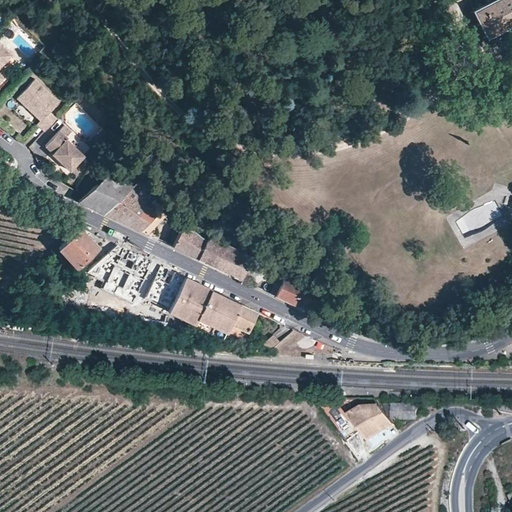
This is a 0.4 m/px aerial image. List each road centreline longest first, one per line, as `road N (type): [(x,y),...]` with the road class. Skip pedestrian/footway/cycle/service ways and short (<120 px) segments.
road 1 (tertiary): [(29,186),(368,348),(461,353),(511,333)]
road 2 (unclassified): [(487,435),(464,415),(438,417),(302,511)]
